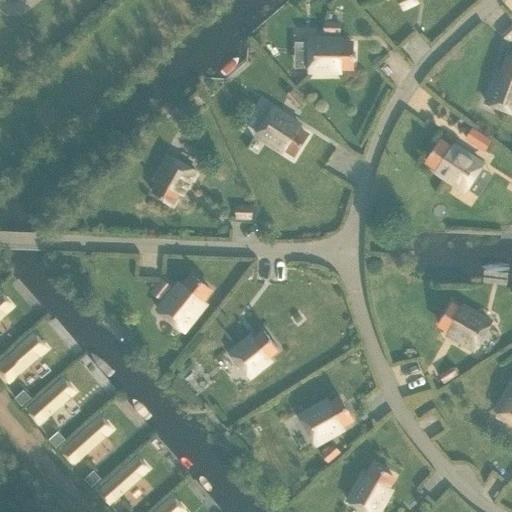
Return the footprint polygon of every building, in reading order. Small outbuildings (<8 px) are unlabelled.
[(79,0),(88,9),(98,0),(79,0)] [(416,0),(397,0),(402,11),(418,4),(416,0)] [(45,19),(61,36),(80,20),(64,2),(45,19)] [(322,22),(322,35),(340,35),(340,21),(322,22)] [(511,23),(500,33),(508,43),(511,39),(511,23)] [(353,45),(332,45),(332,40),(309,39),(308,71),(340,71),(340,66),(353,66),(353,45)] [(511,60),(508,59),(500,81),(496,79),(486,103),(511,112),(511,60)] [(291,111),(303,100),(293,89),(281,100),(291,111)] [(307,136),(289,125),(292,120),(272,108),(256,134),(283,152),(285,147),(296,154),(307,136)] [(487,140),(474,130),(467,139),(480,149),(487,140)] [(460,150),(457,154),(438,142),(427,160),(438,167),(436,171),(465,191),(482,164),(460,150)] [(183,185),(186,187),(195,171),(169,156),(155,179),(159,181),(152,192),(172,204),(183,185)] [(251,222),(252,205),(234,204),(234,221),(251,222)] [(193,276),(178,294),(174,290),(158,311),(182,330),(204,303),(200,300),(209,289),(193,276)] [(170,288),(160,280),(149,293),(158,301),(170,288)] [(0,371),(58,324),(22,283),(0,301),(0,371)] [(439,323),(457,333),(455,338),(475,349),(491,322),(463,306),(460,311),(450,305),(439,323)] [(93,365),(58,324),(0,371),(0,379),(32,415),(93,365)] [(246,345),(244,342),(230,353),(249,377),(270,360),(268,357),(278,349),(264,331),(246,345)] [(129,405),(93,365),(32,415),(67,456),(129,405)] [(458,377),(452,367),(438,377),(444,386),(458,377)] [(511,383),(496,411),(511,420),(511,383)] [(335,432),(333,428),(351,418),(341,399),(330,405),(328,401),(300,417),(315,444),(335,432)] [(164,446),(129,405),(67,456),(103,497),(164,446)] [(333,445),(320,456),(328,466),(341,455),(333,445)] [(169,511),(200,486),(164,446),(103,497),(116,511),(169,511)] [(377,511),(386,497),(382,494),(392,476),(374,465),(368,476),(364,473),(348,501),(366,511),(377,511)] [(222,511),(200,486),(169,511),(222,511)]
